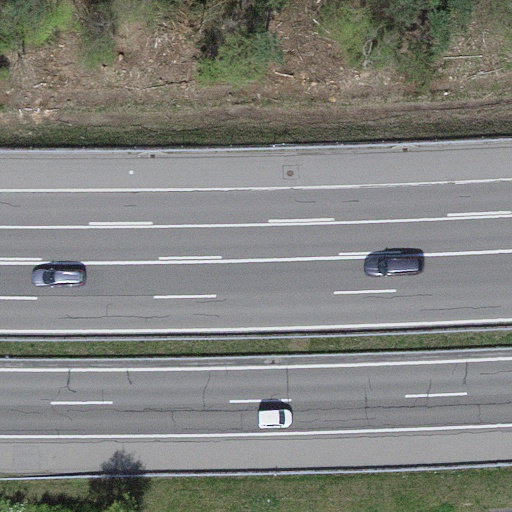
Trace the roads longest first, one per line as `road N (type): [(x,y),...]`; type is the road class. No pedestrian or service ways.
road 1 (motorway): [(511,266),(0,280)]
road 2 (motorway): [(0,402),(511,391)]
